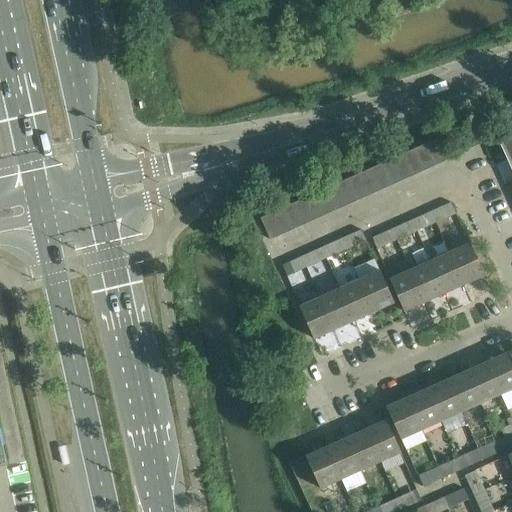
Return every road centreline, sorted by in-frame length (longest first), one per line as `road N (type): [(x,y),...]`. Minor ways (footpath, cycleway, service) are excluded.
road 1 (unclassified): [(96,196),(238,159),(511,60)]
road 2 (secondary): [(163,511),(96,196)]
road 3 (secondary): [(38,208),(106,511)]
road 4 (residential): [(511,262),(485,195),(458,177),(268,253)]
road 5 (residential): [(325,395),(511,317)]
road 6 (secondary): [(96,196),(54,0)]
road 7 (secondary): [(0,26),(38,208)]
